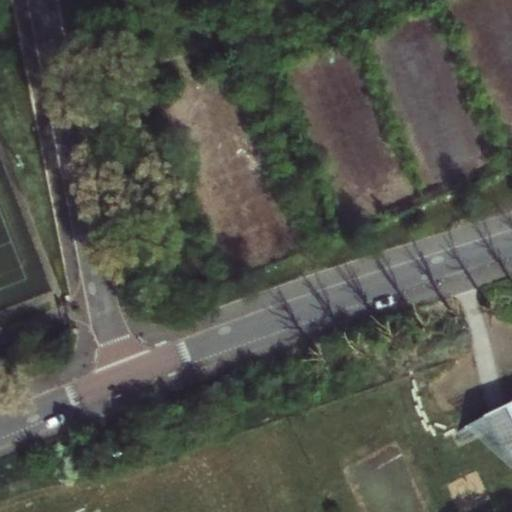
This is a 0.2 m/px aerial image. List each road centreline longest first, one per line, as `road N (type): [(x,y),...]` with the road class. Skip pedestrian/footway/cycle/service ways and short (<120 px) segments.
road 1 (tertiary): [(125,376),(511,242)]
road 2 (unclassified): [(45,0),(125,376)]
road 3 (tertiary): [(0,426),(125,376)]
